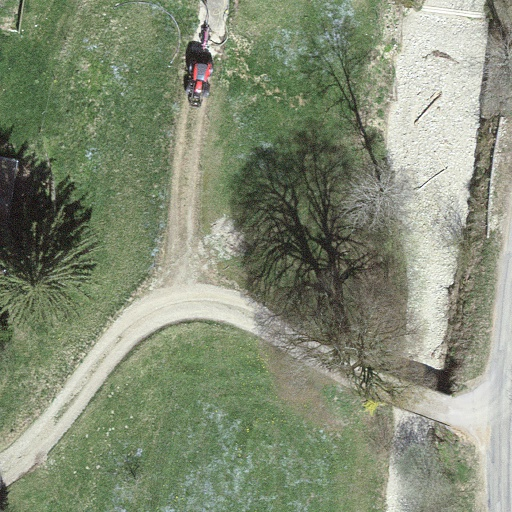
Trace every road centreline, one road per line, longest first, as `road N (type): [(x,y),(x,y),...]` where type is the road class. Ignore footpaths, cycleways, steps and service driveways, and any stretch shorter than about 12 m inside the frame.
road 1 (track): [(503,431),(375,382),(264,321),(191,299),(147,313),(36,445),(0,473)]
road 2 (track): [(191,299),(185,142),(207,17)]
road 3 (unclassified): [(503,511),(511,313)]
